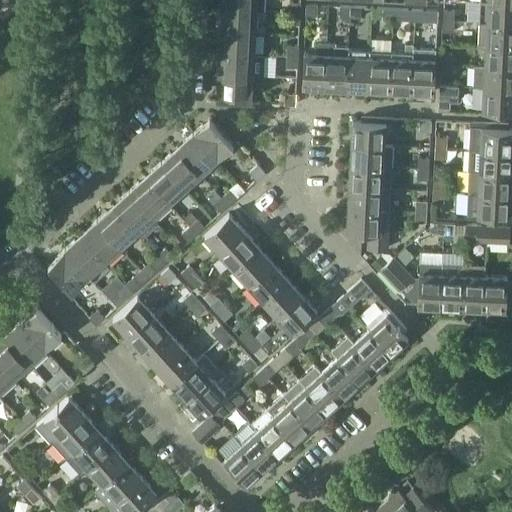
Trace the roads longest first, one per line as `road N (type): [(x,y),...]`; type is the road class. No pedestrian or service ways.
road 1 (residential): [(250,511),(31,258)]
road 2 (residential): [(440,359),(291,195),(298,110)]
road 3 (residential): [(283,511),(440,359)]
road 4 (residential): [(31,258),(182,123)]
